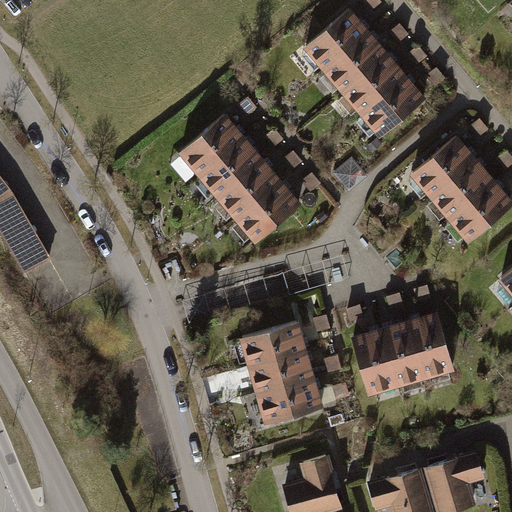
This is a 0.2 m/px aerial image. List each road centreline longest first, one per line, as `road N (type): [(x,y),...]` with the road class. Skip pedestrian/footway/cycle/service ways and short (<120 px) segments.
road 1 (residential): [(0,65),(123,265),(164,368),(205,511)]
road 2 (secondary): [(77,511),(0,361)]
